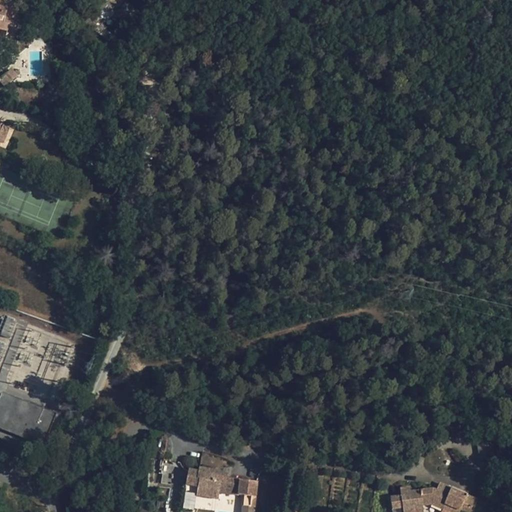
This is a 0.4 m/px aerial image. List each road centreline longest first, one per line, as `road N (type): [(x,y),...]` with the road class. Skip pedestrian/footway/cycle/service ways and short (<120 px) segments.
road 1 (residential): [(50,495),(118,350),(161,161),(138,0)]
road 2 (unknown): [(50,495),(152,424),(234,461),(469,470)]
road 3 (track): [(154,104),(203,62),(420,109),(511,66)]
road 4 (unknown): [(154,197),(85,151),(0,111)]
